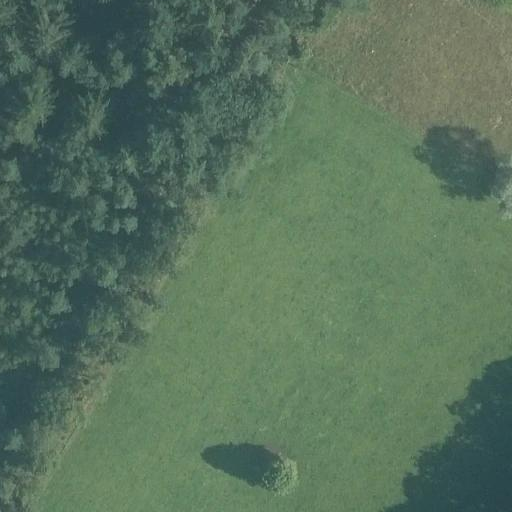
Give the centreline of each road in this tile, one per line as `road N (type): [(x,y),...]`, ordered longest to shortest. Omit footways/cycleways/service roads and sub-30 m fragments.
road 1 (track): [(5,511),(183,198)]
road 2 (track): [(302,0),(183,198)]
road 3 (track): [(0,83),(183,198)]
